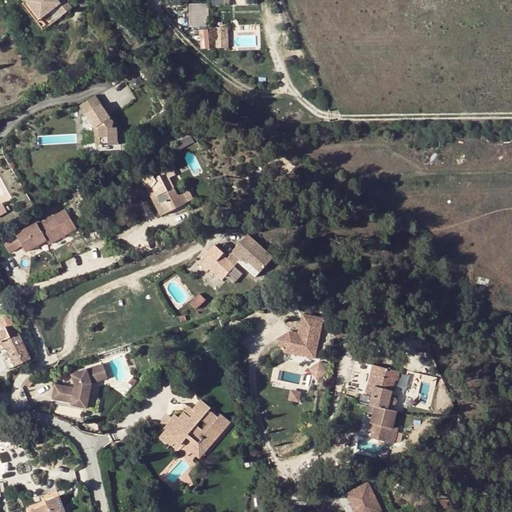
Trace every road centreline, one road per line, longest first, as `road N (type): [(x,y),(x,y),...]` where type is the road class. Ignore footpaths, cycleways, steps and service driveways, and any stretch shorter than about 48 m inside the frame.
road 1 (residential): [(6,410),(12,387),(58,347),(66,306),(197,247)]
road 2 (residential): [(263,511),(294,483),(319,433),(337,356)]
road 3 (unknown): [(299,472),(277,462),(259,416),(254,387),(266,318)]
road 4 (residential): [(0,139),(97,82),(119,110)]
